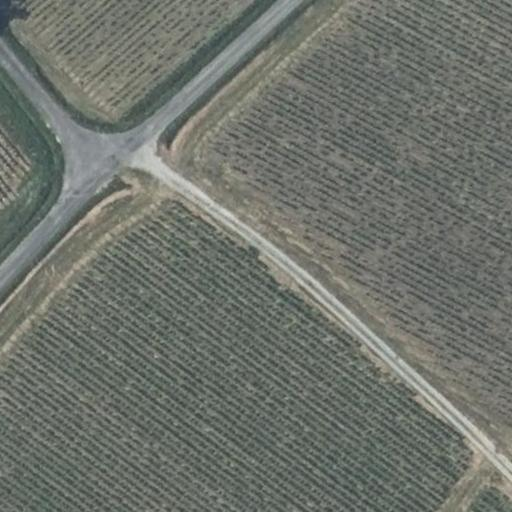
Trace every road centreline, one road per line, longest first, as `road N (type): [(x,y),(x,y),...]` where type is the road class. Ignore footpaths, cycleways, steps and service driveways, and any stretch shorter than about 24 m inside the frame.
road 1 (track): [(511,472),(283,259),(179,184),(113,153)]
road 2 (unclassified): [(113,153),(290,0)]
road 3 (unclassified): [(0,281),(113,153)]
road 4 (unclassified): [(113,153),(72,137),(0,43)]
